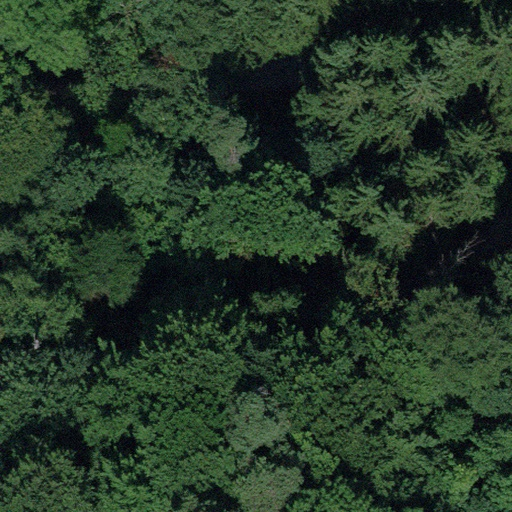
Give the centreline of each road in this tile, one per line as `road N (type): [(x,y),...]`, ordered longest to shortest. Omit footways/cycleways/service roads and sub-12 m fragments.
road 1 (track): [(511,64),(0,112)]
road 2 (track): [(198,511),(511,278)]
